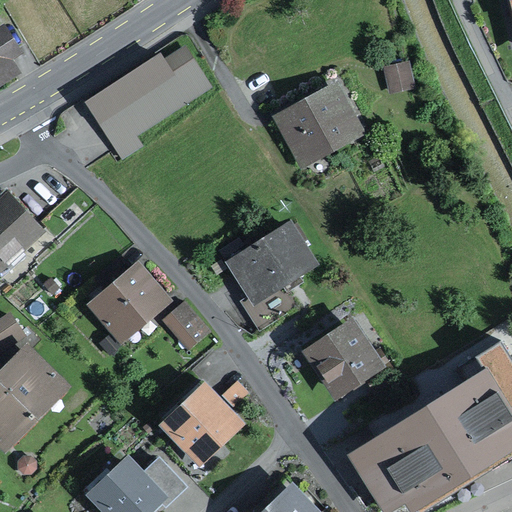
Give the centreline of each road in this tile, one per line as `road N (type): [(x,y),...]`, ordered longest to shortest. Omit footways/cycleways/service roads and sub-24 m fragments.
road 1 (residential): [(47,142),(173,269),(243,352),(296,433)]
road 2 (primary): [(23,101),(180,0)]
road 3 (residential): [(461,0),(511,109)]
